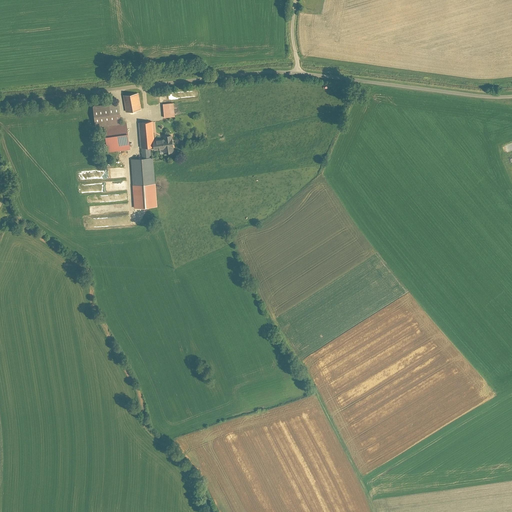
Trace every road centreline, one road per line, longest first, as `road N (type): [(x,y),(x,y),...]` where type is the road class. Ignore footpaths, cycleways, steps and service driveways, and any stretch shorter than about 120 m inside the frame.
road 1 (track): [(5,194),(14,223),(86,271),(148,430),(192,472),(214,511)]
road 2 (residential): [(0,103),(299,71)]
road 3 (residential): [(299,71),(511,97)]
